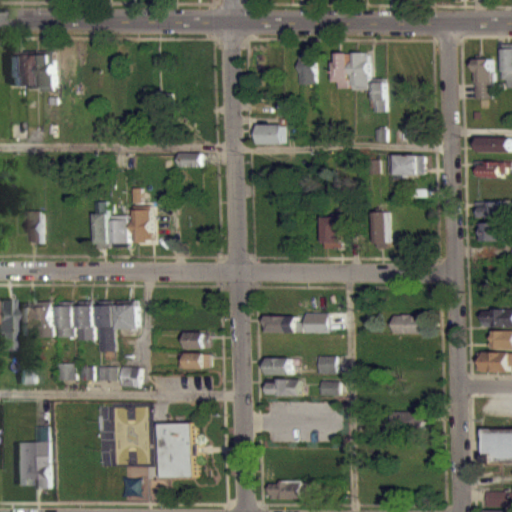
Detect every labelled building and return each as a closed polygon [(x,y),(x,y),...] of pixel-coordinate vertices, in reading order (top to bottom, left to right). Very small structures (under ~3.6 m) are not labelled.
[(56,58),(42,58),(42,62),(26,62),(28,95),(43,94),(43,99),(58,98),(56,58)] [(320,91),(319,59),(304,59),(304,92),(320,91)] [(353,60),(339,60),(340,95),(353,95),(353,60)] [(356,97),(373,97),(372,60),(355,60),(356,97)] [(25,62),(10,63),(11,93),(25,92),(25,62)] [(479,106),(496,106),(495,66),(478,66),(479,106)] [(377,120),(389,119),(388,90),(376,90),(377,120)] [(176,100),(158,100),(159,133),(176,133),(176,100)] [(288,152),(287,132),(257,132),(258,143),(262,143),(262,152),(288,152)] [(511,159),(511,145),(479,144),(478,159),(511,159)] [(205,160),(182,160),(183,175),(205,174),(205,160)] [(428,182),(429,162),(393,162),(393,182),(428,182)] [(511,168),(478,168),(478,183),(508,184),(509,174),(511,174),(511,168)] [(511,208),(479,208),(478,225),(511,226),(511,208)] [(100,255),(114,254),(113,209),(101,209),(101,218),(100,218),(100,255)] [(156,214),(138,214),(139,250),(157,249),(156,214)] [(31,251),(47,250),(46,218),(30,219),(31,251)] [(377,255),(391,255),(392,219),(377,219),(377,255)] [(133,223),(116,223),(117,255),(134,254),(133,223)] [(346,255),(345,224),(326,224),(327,256),(346,255)] [(511,231),(481,230),(481,248),(511,248),(511,231)] [(0,357),(13,357),(12,307),(0,306),(0,357)] [(121,336),(143,336),(142,307),(121,308),(121,336)] [(119,359),(118,308),(103,309),(104,359),(119,359)] [(58,345),(57,309),(39,309),(40,330),(47,330),(47,345),(58,345)] [(63,344),(79,344),(79,309),(63,309),(63,344)] [(98,313),(82,313),(83,347),(99,347),(98,313)] [(17,343),(36,343),(35,314),(17,314),(17,343)] [(511,316),(484,317),(484,334),(511,334),(511,316)] [(332,320),(309,320),(308,340),(332,341),(332,320)] [(397,341),(430,342),(430,323),(397,322),(397,341)] [(303,323),(266,324),(267,340),(303,340),(303,323)] [(511,337),(498,338),(497,356),(511,355),(511,337)] [(186,356),(213,356),(213,340),(186,340),(186,356)] [(482,379),(511,379),(511,359),(482,359),(482,379)] [(213,376),(214,361),(183,360),(183,375),(213,376)] [(339,380),(339,363),(322,363),(322,380),(339,380)] [(295,365),(271,365),(271,382),(295,382),(295,365)] [(80,370),(64,371),(64,388),(80,387),(80,370)] [(121,374),(103,374),(102,388),(121,388),(121,374)] [(125,394),(143,394),(144,374),(126,374),(125,394)] [(40,376),(18,376),(18,392),(40,392),(40,376)] [(282,390),(270,390),(269,402),(302,403),(303,387),(282,386),(282,390)] [(342,403),(342,388),(324,388),(324,403),(342,403)] [(393,437),(427,438),(428,419),(394,419),(393,437)] [(200,463),(204,462),(204,452),(200,452),(200,430),(166,431),(167,484),(201,484),(200,463)] [(14,450),(15,493),(30,493),(30,487),(40,486),(41,496),(55,496),(54,448),(52,448),(52,434),(38,434),(38,449),(14,450)] [(511,436),(491,436),(491,450),(486,450),(486,462),(490,462),(490,470),(511,470),(511,436)] [(308,507),(309,490),(275,489),(274,506),(308,507)] [(489,511),(511,511),(511,499),(489,499),(489,511)]
